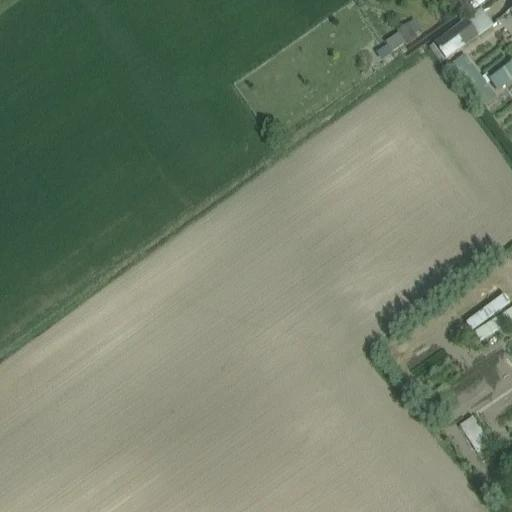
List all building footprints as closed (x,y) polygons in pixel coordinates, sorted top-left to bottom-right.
[(457,0),(467,9),(476,0),(457,0)] [(481,12),(429,51),(441,66),(492,28),(481,12)] [(397,33),(407,48),(417,41),(407,26),(397,33)] [(391,42),(387,45),(388,46),(392,52),(396,49),(402,45),(398,38),(391,42)] [(375,52),(384,64),(392,58),(384,46),(375,52)] [(498,47),(473,64),(496,94),(511,81),(511,56),(507,60),(498,47)] [(465,57),(449,68),(480,111),(496,100),(465,57)] [(511,354),(502,355),(501,393),(511,393),(511,354)] [(475,469),(488,460),(470,432),(457,441),(475,469)]
